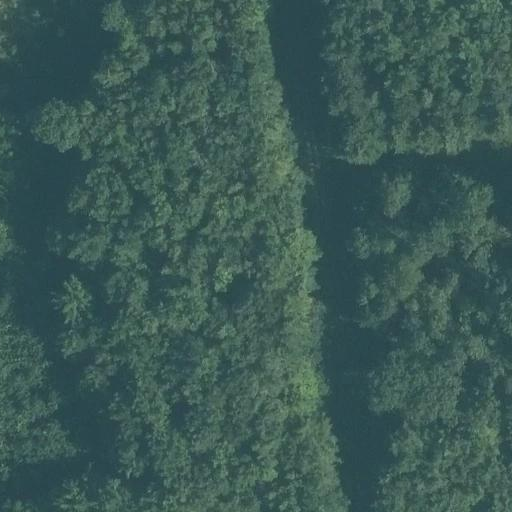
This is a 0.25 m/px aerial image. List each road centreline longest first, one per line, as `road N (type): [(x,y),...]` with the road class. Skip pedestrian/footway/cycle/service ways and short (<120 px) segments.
road 1 (track): [(367,511),(289,0)]
road 2 (track): [(511,135),(312,160)]
